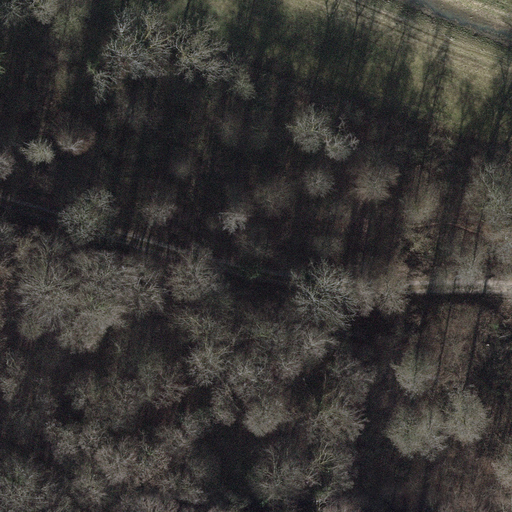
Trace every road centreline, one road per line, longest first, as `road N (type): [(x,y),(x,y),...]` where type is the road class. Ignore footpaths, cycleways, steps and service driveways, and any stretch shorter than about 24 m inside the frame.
road 1 (track): [(0,199),(280,277),(411,287),(511,282)]
road 2 (track): [(0,419),(151,511)]
